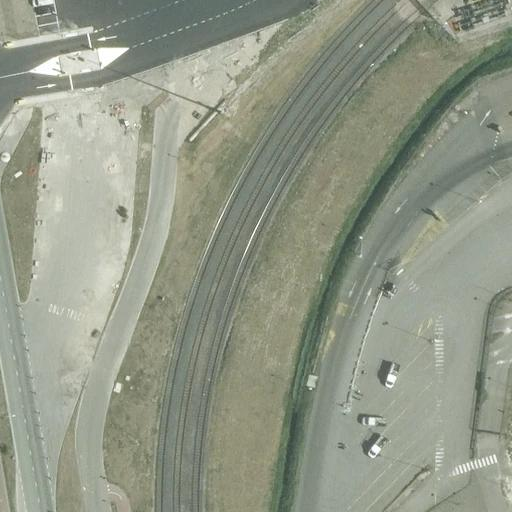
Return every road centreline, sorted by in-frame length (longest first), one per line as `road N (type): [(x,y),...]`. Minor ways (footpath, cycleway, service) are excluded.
road 1 (unknown): [(491,261),(477,306),(472,386),(499,511)]
road 2 (unclassified): [(41,511),(0,260)]
road 3 (unknown): [(0,77),(138,58)]
